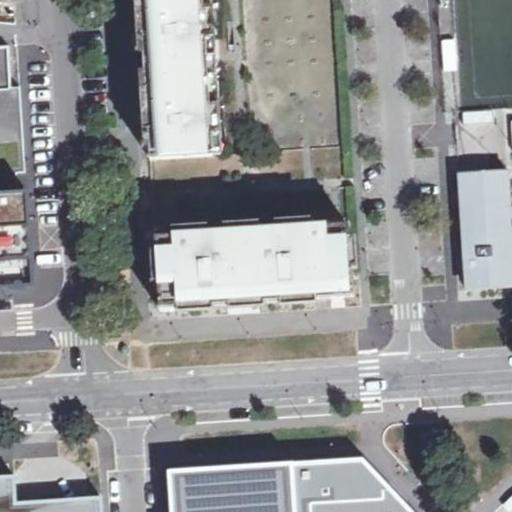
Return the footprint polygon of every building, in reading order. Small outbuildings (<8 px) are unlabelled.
[(140,0),(143,33),(157,32),(159,61),(145,62),(148,115),(158,114),(159,122),(148,122),(151,160),(215,156),(209,58),(201,59),(199,28),(214,27),(213,9),(205,9),(204,0),(140,0)] [(0,162),(15,162),(14,144),(13,127),(22,126),(20,72),(11,73),(8,31),(0,31),(0,162)] [(13,127),(14,144),(23,143),(22,126),(13,127)] [(15,162),(0,162),(0,258),(29,257),(26,197),(25,162),(15,162)] [(511,234),(508,172),(473,174),(479,259),(465,260),(467,290),(511,287),(511,234)] [(354,296),(349,225),(156,237),(160,308),(354,296)] [(411,511),(363,460),(169,472),(170,511),(411,511)] [(0,479),(0,511),(102,511),(102,501),(15,505),(15,479),(0,479)] [(511,497),(502,507),(507,511),(511,506),(511,497)]
